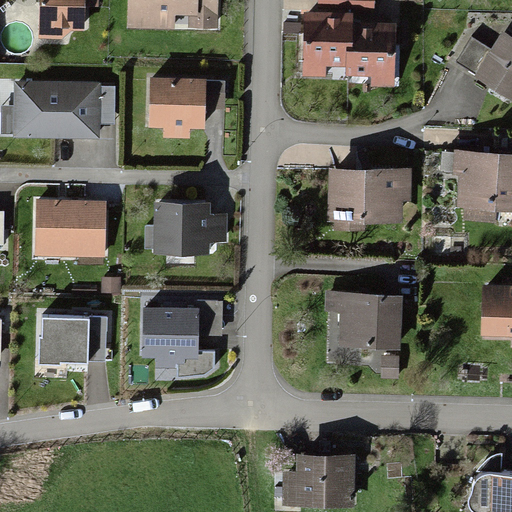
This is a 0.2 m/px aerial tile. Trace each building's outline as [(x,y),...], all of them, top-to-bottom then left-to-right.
[(84,0),(39,0),(38,18),(84,20),(84,0)] [(215,0),(130,0),(130,16),(215,18),(215,0)] [(396,18),(308,14),(305,70),(393,74),(396,18)] [(511,37),(501,31),(473,76),(511,99),(511,37)] [(100,82),(13,81),(12,136),(99,138),(100,82)] [(511,150),(464,147),(461,197),(511,200),(511,150)] [(415,167),(333,164),(331,224),(362,225),(363,216),(400,217),(401,191),(414,192),(415,167)] [(105,200),(35,199),(34,255),(104,257),(105,200)] [(210,202),(156,201),(155,253),(208,254),(209,243),(226,243),(227,214),(210,214),(210,202)] [(511,282),(484,282),(483,331),(511,332),(511,282)] [(400,293),(319,290),(319,310),(342,311),(342,338),(398,339),(400,293)] [(198,308),(142,307),(142,358),(155,358),(155,368),(176,368),(176,364),(184,364),(185,359),(198,359),(198,308)] [(89,316),(41,315),(40,364),(88,365),(89,316)] [(283,466),(282,498),(353,500),(354,449),(297,447),(297,467),(283,466)] [(511,465),(495,465),(492,499),(511,500),(511,465)]
